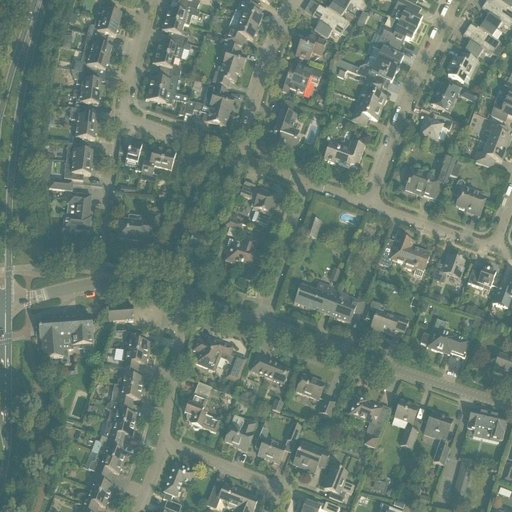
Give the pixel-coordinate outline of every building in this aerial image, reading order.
[(181,0),(182,0),(179,7),(192,11),(196,13),(199,5),(192,2),(192,0),(181,0)] [(256,16),(258,12),(259,8),(245,1),(242,0),(241,0),(237,13),(235,12),(232,20),(257,31),(262,19),(256,16)] [(357,0),(334,0),(332,4),(345,12),(349,5),(357,10),(362,13),(362,14),(367,6),(362,3),(357,0)] [(399,0),(394,11),(399,14),(395,22),(416,32),(422,20),(417,18),(421,10),(415,7),(406,3),(399,0)] [(490,0),(487,0),(485,4),(511,22),(511,12),(510,11),(511,8),(511,2),(508,0),(499,0),(498,2),(495,3),(490,0)] [(345,12),(332,4),(328,11),(325,11),(319,7),(315,13),(344,31),(348,25),(349,24),(340,19),(345,12)] [(511,22),(485,4),(481,10),(488,14),(488,17),(483,23),(496,32),(501,25),(508,31),(511,27),(511,22)] [(99,11),(97,16),(102,17),(100,23),(118,28),(119,28),(121,23),(119,23),(121,17),(115,15),(112,14),(114,9),(114,8),(107,6),(102,5),(100,11),(99,11)] [(196,13),(192,11),(179,7),(177,13),(167,11),(166,16),(167,16),(165,22),(183,27),(189,28),(191,18),(197,19),(199,14),(196,13)] [(344,32),(344,31),(315,13),(311,19),(318,23),(318,25),(314,33),(327,41),(331,34),(339,39),(341,36),(344,32)] [(385,28),(380,39),(396,47),(397,46),(401,48),(405,41),(410,44),(416,32),(395,22),(388,19),(385,26),(385,28)] [(257,31),(232,20),(228,28),(230,29),(224,42),(242,49),(245,40),(252,43),(255,37),(256,37),(258,32),(257,32),(257,31)] [(89,29),(86,37),(95,40),(101,42),(104,42),(106,37),(108,37),(114,39),(116,33),(118,34),(119,28),(118,28),(100,23),(96,21),(94,28),(91,27),(89,29)] [(359,21),(356,26),(362,29),(364,24),(359,21)] [(163,27),(161,33),(171,35),(170,41),(187,46),(188,39),(187,39),(188,37),(186,35),(182,33),(183,27),(165,22),(164,28),(163,27)] [(470,26),(466,32),(495,51),(500,55),(502,51),(497,48),(499,44),(496,42),(491,39),(496,32),(483,23),(479,30),(476,31),(470,26)] [(348,25),(344,31),(349,34),(353,27),(348,25)] [(301,42),(295,58),(308,63),(311,55),(320,58),(326,44),(319,42),(320,38),(311,32),(309,38),(308,38),(305,44),(301,42)] [(466,32),(462,38),(469,42),(469,45),(464,52),(473,57),(477,60),(482,53),(490,59),(492,55),(497,59),(500,55),(495,51),(466,32)] [(374,50),(370,59),(376,62),(397,71),(398,69),(403,58),(401,58),(397,56),(401,49),(401,48),(397,46),(396,47),(380,39),(374,36),(370,44),(373,50),(374,50)] [(109,62),(110,57),(109,57),(111,51),(105,49),(106,43),(86,37),(84,44),(86,46),(83,55),(84,55),(109,62)] [(158,50),(156,55),(174,60),(180,62),(183,52),(185,52),(188,53),(190,47),(186,46),(187,46),(170,41),(168,47),(158,44),(157,50),(158,50)] [(242,72),(246,60),(237,57),(239,51),(225,46),(221,57),(225,58),(223,66),(242,72)] [(75,63),(73,73),(83,75),(93,77),(96,70),(104,73),(106,67),(107,67),(109,62),(84,55),(81,64),(75,63)] [(172,67),(174,60),(156,55),(155,61),(153,61),(152,66),(163,69),(161,76),(174,78),(178,79),(179,79),(180,73),(179,71),(178,69),(176,68),(172,67)] [(477,63),(461,55),(458,61),(453,58),(447,71),(450,73),(447,78),(462,85),(465,79),(469,81),(477,63)] [(358,71),(355,77),(366,82),(381,88),(380,88),(382,89),(383,88),(386,81),(390,83),(391,84),(396,73),(397,71),(376,62),(373,70),(365,67),(359,69),(358,71)] [(242,72),(223,66),(220,75),(216,74),(213,84),(227,89),(229,83),(235,85),(238,77),(239,77),(241,72),(242,72)] [(321,77),(307,71),(297,68),(295,75),(290,73),(282,93),(291,97),(292,95),(301,99),(302,99),(308,84),(317,87),(321,77)] [(330,68),(328,75),(335,76),(336,69),(330,68)] [(335,76),(335,77),(339,78),(343,80),(346,73),(342,71),(341,71),(337,69),(335,76)] [(71,72),(74,82),(76,82),(76,87),(81,87),(81,94),(99,96),(101,96),(101,91),(100,91),(101,84),(91,83),(93,77),(83,75),(73,73),(71,72)] [(150,79),(149,85),(150,86),(149,91),(167,95),(175,96),(177,86),(178,79),(174,78),(161,76),(160,82),(150,79)] [(366,82),(361,97),(365,99),(363,105),(379,111),(381,107),(382,107),(385,99),(379,97),(377,97),(380,88),(381,88),(366,82)] [(459,90),(456,88),(447,83),(444,89),(441,88),(437,97),(435,96),(430,106),(444,113),(448,104),(451,106),(459,90)] [(499,93),(496,100),(511,107),(511,87),(508,86),(506,85),(502,94),(499,93)] [(208,88),(203,107),(205,108),(211,109),(230,114),(233,102),(223,99),(225,93),(227,94),(227,93),(218,91),(210,89),(208,88)] [(147,97),(145,102),(165,106),(171,107),(172,102),(181,104),(187,105),(187,103),(188,99),(175,96),(167,95),(149,91),(147,97)] [(475,106),(478,98),(462,91),(459,98),(475,106)] [(73,93),(73,99),(76,100),(75,105),(75,111),(88,112),(89,106),(91,107),(98,107),(99,101),(100,101),(101,96),(99,96),(81,94),(73,93)] [(495,108),(490,117),(493,119),(502,123),(505,124),(507,119),(511,120),(511,107),(496,100),(493,107),(495,108)] [(196,105),(187,103),(187,105),(185,116),(192,118),(196,105)] [(284,103),(282,109),(292,112),(294,106),(284,103)] [(356,109),(351,123),(366,129),(366,128),(369,120),(371,121),(376,123),(379,115),(378,115),(379,111),(363,105),(359,103),(356,109)] [(184,118),(185,116),(187,105),(181,104),(178,117),(184,118)] [(230,115),(230,114),(211,109),(209,117),(205,116),(203,123),(225,129),(229,114),(230,115)] [(70,110),(69,120),(71,122),(77,123),(77,129),(95,131),(96,131),(97,126),(96,126),(97,119),(90,119),(87,118),(88,112),(75,111),(70,110)] [(298,136),(298,134),(291,131),(296,118),(281,113),(273,134),(276,135),(276,134),(280,135),(279,137),(281,138),(278,146),(296,152),(302,137),(298,136)] [(420,131),(418,137),(436,144),(437,142),(442,143),(446,131),(449,132),(452,123),(434,116),(432,122),(425,119),(422,126),(423,126),(421,131),(420,131)] [(505,153),(510,141),(503,138),(507,130),(489,122),(485,132),(491,135),(487,145),(505,153)] [(72,146),(74,146),(84,148),(85,142),(87,142),(94,143),(95,136),(96,136),(96,131),(95,131),(77,129),(75,140),(72,140),(72,146)] [(126,162),(124,167),(135,170),(134,172),(141,174),(145,157),(139,156),(140,153),(142,147),(136,145),(136,144),(131,143),(126,162)] [(357,170),(364,149),(350,144),(347,154),(339,151),(340,149),(329,145),(323,162),(335,166),(335,165),(349,170),(349,167),(357,170)] [(67,153),(65,163),(72,164),(91,166),(92,166),(93,161),(92,161),(92,155),(86,154),(83,153),(84,148),(74,146),(72,146),(67,145),(67,150),(68,152),(67,153)] [(477,155),(473,164),(491,171),(494,162),(500,165),(505,153),(487,145),(484,153),(482,152),(478,153),(478,155),(477,155)] [(145,157),(141,174),(156,178),(157,179),(159,171),(164,153),(158,151),(159,150),(154,149),(152,154),(152,157),(147,155),(146,155),(145,157)] [(164,153),(159,171),(170,174),(168,182),(174,183),(179,164),(176,163),(176,165),(173,165),(173,163),(175,155),(170,153),(170,154),(164,153)] [(447,184),(451,172),(456,160),(443,156),(439,168),(440,168),(436,180),(409,171),(405,184),(407,185),(405,192),(422,198),(422,197),(434,201),(438,192),(444,194),(447,184)] [(41,174),(40,180),(42,181),(45,181),(48,181),(49,182),(50,175),(51,162),(43,161),(41,174)] [(65,163),(63,181),(67,181),(70,182),(73,182),(80,183),(80,182),(81,177),(83,177),(90,178),(91,171),(92,172),(92,166),(91,166),(72,164),(65,163)] [(229,183),(232,173),(223,170),(221,179),(218,178),(218,180),(214,195),(225,198),(229,183)] [(71,193),(72,184),(50,181),(49,191),(71,193)] [(479,219),(486,200),(479,198),(480,196),(462,189),(463,187),(463,185),(462,184),(460,183),(458,184),(457,185),(453,196),(459,199),(455,208),(458,209),(458,210),(463,212),(464,211),(472,214),(471,216),(479,219)] [(252,196),(241,192),(244,186),(243,186),(240,195),(239,197),(253,202),(250,209),(253,210),(252,212),(259,214),(255,225),(266,229),(271,216),(276,203),(274,202),(272,198),(273,196),(259,191),(254,189),(252,196)] [(134,197),(135,190),(121,188),(120,196),(134,197)] [(88,219),(91,198),(68,195),(67,206),(76,207),(75,218),(64,217),(63,231),(89,233),(90,220),(88,219)] [(328,233),(320,255),(330,259),(344,220),(327,214),(321,231),(328,233)] [(117,232),(116,240),(122,240),(147,243),(148,238),(156,239),(157,229),(159,217),(145,216),(144,224),(118,221),(117,232)] [(304,236),(316,240),(322,222),(310,219),(304,236)] [(344,220),(330,259),(338,262),(346,239),(351,241),(356,228),(353,227),(355,223),(344,220)] [(239,233),(242,226),(227,221),(225,227),(239,233)] [(210,244),(212,236),(205,234),(203,240),(192,236),(191,239),(188,250),(196,253),(196,251),(206,255),(210,244)] [(248,267),(244,280),(250,282),(253,272),(259,254),(254,252),(257,243),(248,240),(243,238),(241,245),(229,241),(226,248),(229,249),(228,253),(225,263),(232,265),(233,263),(248,267)] [(404,268),(404,269),(414,273),(413,277),(421,280),(430,256),(412,250),(414,245),(405,242),(405,241),(402,239),(401,240),(396,238),(394,244),(388,242),(379,266),(389,270),(391,263),(404,268)] [(361,258),(364,249),(357,247),(354,255),(361,258)] [(453,260),(448,258),(445,265),(439,262),(432,281),(442,285),(446,277),(459,281),(460,280),(463,270),(462,270),(464,264),(461,263),(461,262),(453,259),(453,260)] [(495,274),(482,270),(481,274),(478,273),(478,274),(471,272),(468,281),(466,285),(482,291),(483,287),(490,290),(495,274)] [(511,300),(511,280),(508,279),(504,291),(498,289),(492,306),(506,312),(510,300),(511,300)] [(300,288),(294,306),(330,319),(337,301),(329,298),(331,291),(332,290),(318,285),(318,286),(315,293),(310,291),(300,288)] [(356,301),(345,298),(346,296),(339,294),(337,301),(330,319),(349,326),(354,313),(359,315),(365,301),(357,298),(356,301)] [(430,294),(427,301),(430,303),(434,304),(437,297),(430,294)] [(371,304),(365,321),(372,324),(370,329),(371,329),(372,328),(383,332),(383,334),(392,337),(394,332),(404,335),(407,326),(408,323),(398,319),(398,321),(376,313),(379,307),(371,304)] [(108,323),(133,321),(132,308),(107,310),(108,323)] [(467,309),(464,315),(472,318),(483,322),(485,315),(474,311),(467,309)] [(90,318),(64,320),(67,352),(72,352),(72,347),(78,347),(78,349),(80,351),(88,350),(89,348),(89,346),(92,346),(91,334),(93,332),(92,328),(91,326),(90,318)] [(67,352),(64,320),(38,322),(40,341),(41,341),(43,361),(63,359),(62,353),(67,352)] [(433,330),(430,338),(423,336),(420,345),(431,349),(430,351),(442,355),(443,353),(464,360),(466,356),(465,355),(469,344),(455,339),(456,338),(433,330)] [(127,334),(125,346),(129,346),(128,353),(148,356),(149,350),(148,350),(149,344),(142,344),(139,343),(140,337),(127,334)] [(197,342),(193,353),(199,355),(195,365),(204,369),(214,373),(219,360),(226,363),(231,367),(229,372),(227,371),(226,372),(225,373),(225,375),(226,376),(227,377),(226,380),(237,384),(246,362),(230,355),(232,350),(214,343),(208,340),(207,343),(206,345),(197,342)] [(115,351),(114,362),(121,363),(123,363),(121,370),(135,372),(136,366),(139,366),(145,367),(146,362),(147,362),(148,356),(128,353),(124,352),(123,352),(115,351)] [(508,360),(498,356),(496,364),(492,373),(503,377),(504,374),(511,377),(511,357),(509,357),(508,360)] [(283,386),(285,382),(289,372),(255,359),(250,373),(283,386)] [(118,382),(117,387),(122,388),(142,391),(143,386),(142,385),(143,380),(137,379),(134,379),(135,372),(121,370),(120,381),(118,382)] [(318,402),(321,396),(324,386),(302,377),(298,387),(296,394),(318,402)] [(186,420),(188,424),(188,425),(190,426),(191,426),(191,427),(192,428),(193,430),(195,431),(197,431),(199,430),(201,431),(201,430),(215,435),(219,426),(220,423),(201,416),(211,390),(207,389),(198,385),(193,396),(189,405),(188,405),(184,415),(186,416),(186,420)] [(112,394),(111,405),(129,408),(130,401),(133,402),(140,403),(141,397),(142,397),(142,391),(122,388),(117,387),(114,387),(112,394)] [(374,451),(385,424),(377,421),(381,411),(365,405),(366,403),(355,398),(351,408),(348,417),(369,425),(366,433),(366,434),(367,436),(367,437),(364,447),(374,451)] [(331,421),(337,405),(324,400),(318,416),(331,421)] [(283,405),(275,402),(272,412),(279,415),(283,405)] [(412,426),(414,420),(418,410),(400,403),(396,413),(394,420),(412,426)] [(109,406),(107,411),(110,413),(108,422),(115,424),(135,429),(136,423),(135,423),(137,418),(130,416),(127,415),(129,408),(111,405),(110,404),(109,406)] [(504,434),(507,419),(471,410),(466,430),(475,432),(476,430),(491,434),(490,440),(502,443),(504,434)] [(428,424),(425,431),(433,434),(432,439),(440,442),(444,444),(448,433),(452,423),(444,420),(443,421),(439,420),(440,418),(431,414),(428,424)] [(228,434),(225,443),(237,448),(237,450),(246,453),(250,444),(253,436),(251,435),(254,426),(247,423),(240,420),(236,429),(231,427),(228,434)] [(103,437),(103,439),(120,445),(122,445),(124,438),(126,439),(131,440),(133,435),(135,429),(115,424),(108,422),(107,422),(103,437)] [(290,455),(294,446),(301,430),(291,426),(285,442),(287,443),(284,449),(266,442),(267,432),(262,430),(260,435),(254,450),(260,452),(257,458),(279,466),(284,453),(290,455)] [(410,451),(416,434),(406,430),(400,448),(410,451)] [(101,447),(97,456),(123,466),(125,461),(124,460),(126,455),(122,453),(119,452),(122,446),(122,445),(120,445),(103,439),(102,439),(101,439),(99,445),(101,447)] [(313,452),(300,447),(293,466),(314,475),(317,467),(324,470),(329,456),(314,450),(313,452)] [(438,448),(432,465),(443,468),(443,469),(449,451),(442,449),(438,448)] [(91,465),(88,471),(94,474),(107,479),(109,473),(112,474),(118,476),(120,471),(121,472),(123,466),(97,456),(94,464),(91,465)] [(464,496),(473,463),(463,461),(454,494),(464,496)] [(509,485),(511,476),(511,467),(507,466),(502,483),(509,485)] [(191,486),(195,475),(174,467),(164,494),(166,495),(164,501),(167,503),(164,510),(168,511),(177,511),(180,508),(172,505),(174,499),(176,499),(182,483),(191,486)] [(331,494),(329,500),(342,505),(345,495),(350,497),(354,488),(343,484),(346,475),(332,470),(324,491),(331,494)] [(95,482),(91,492),(110,500),(112,494),(111,494),(113,489),(107,486),(104,485),(107,479),(94,474),(93,478),(91,481),(95,482)] [(374,491),(384,493),(385,487),(375,484),(374,491)] [(217,506),(219,501),(226,504),(225,507),(235,511),(253,511),(257,503),(235,494),(236,491),(224,487),(222,492),(213,489),(208,502),(217,506)] [(500,489),(498,495),(510,498),(511,493),(500,489)] [(77,499),(77,500),(77,501),(78,501),(78,502),(80,503),(78,507),(81,508),(92,511),(93,511),(96,506),(99,507),(105,510),(107,505),(108,505),(110,500),(91,492),(89,497),(81,496),(80,496),(79,496),(78,497),(77,498),(77,499)] [(427,509),(430,500),(419,497),(417,506),(427,509)] [(300,509),(298,511),(319,511),(320,511),(321,511),(338,511),(339,510),(325,504),(324,507),(322,506),(316,503),(314,507),(305,504),(302,510),(300,509)]
